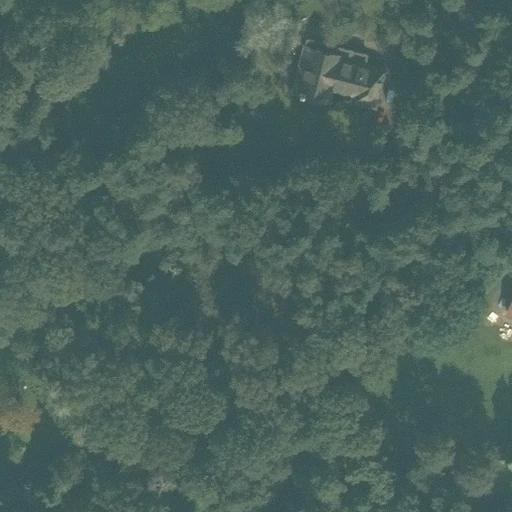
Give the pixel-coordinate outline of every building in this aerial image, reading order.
[(473,21),(451,36),(470,63),(492,48),(473,21)] [(396,30),(390,55),(410,60),(416,35),(396,30)] [(341,54),(305,45),(293,91),(305,94),(305,96),(320,100),(320,98),(327,99),(330,87),(353,93),(351,101),(376,108),(387,67),(361,61),(360,63),(340,58),(341,54)] [(387,176),(402,204),(446,182),(431,153),(387,176)] [(52,304),(74,281),(56,263),(34,286),(52,304)]
